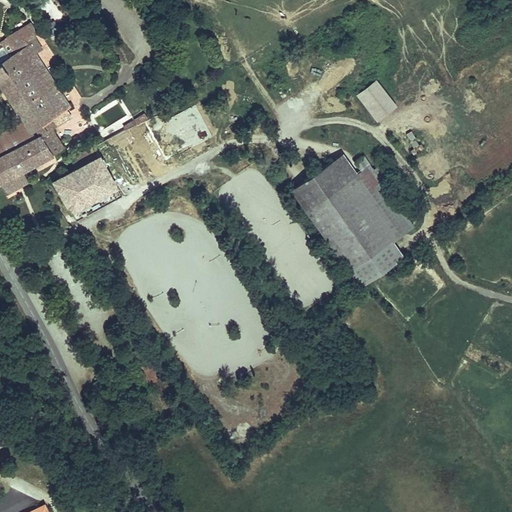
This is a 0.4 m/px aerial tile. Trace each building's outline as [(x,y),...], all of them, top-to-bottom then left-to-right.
[(0,63),(37,41),(32,33),(34,31),(28,22),(0,39),(0,42),(2,45),(0,45),(0,63)] [(23,171),(65,147),(54,128),(72,118),(68,110),(33,51),(32,50),(35,48),(35,49),(40,46),(37,41),(0,63),(0,82),(23,118),(9,127),(0,132),(0,140),(3,145),(0,146),(0,184),(6,195),(30,182),(23,171)] [(377,122),(397,106),(376,78),(355,94),(377,122)] [(183,107),(201,137),(207,133),(190,103),(183,107)] [(150,107),(126,120),(130,126),(134,123),(140,120),(154,112),(150,107)] [(174,112),(192,142),(201,137),(183,107),(174,112)] [(153,125),(169,156),(192,142),(174,112),(153,125)] [(140,120),(134,123),(140,132),(146,129),(140,120)] [(134,123),(130,126),(76,156),(82,165),(77,168),(95,198),(169,156),(153,125),(146,129),(140,132),(134,123)] [(364,165),(349,145),(341,151),(356,171),(364,165)] [(377,156),(371,148),(364,153),(370,161),(377,156)] [(423,218),(377,156),(370,161),(364,165),(356,171),(341,151),(297,184),(327,225),(332,233),(355,267),(401,233),(423,218)] [(95,198),(77,168),(60,178),(76,208),(95,198)] [(332,233),(327,225),(319,231),(324,239),(332,233)] [(401,233),(355,267),(364,279),(410,245),(401,233)] [(152,379),(156,386),(169,408),(175,405),(158,376),(152,379)] [(0,496),(9,510),(25,500),(15,486),(0,496)]
